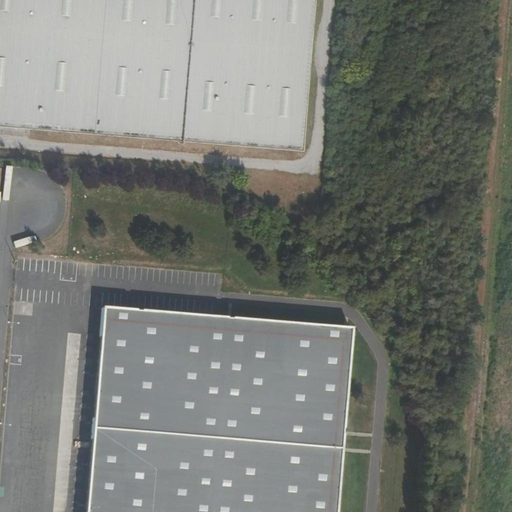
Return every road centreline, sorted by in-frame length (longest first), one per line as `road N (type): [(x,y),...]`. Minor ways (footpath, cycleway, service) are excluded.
road 1 (unknown): [(368,511),(382,381),(380,353),(357,306),(61,282),(39,511)]
road 2 (track): [(456,511),(500,0)]
